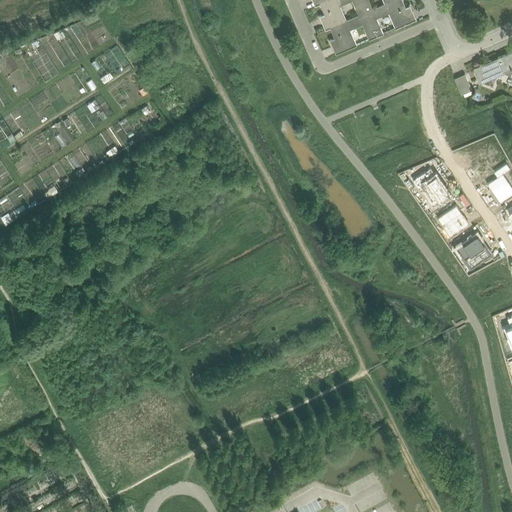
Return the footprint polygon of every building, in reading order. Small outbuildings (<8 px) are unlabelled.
[(323,22),(323,23),(326,30),(331,28),(367,12),(361,0),(328,0),(320,4),(321,4),(327,19),(323,21),(323,22)] [(361,0),(367,12),(394,0),(361,0)] [(408,12),(403,0),(394,0),(367,12),(377,36),(384,33),(377,18),(389,13),(396,28),(417,19),(414,11),(413,12),(413,10),(408,12)] [(370,40),(377,36),(367,12),(331,28),(337,43),(333,45),(334,46),(333,46),(336,54),(337,54),(357,45),(351,29),(363,24),(370,40)] [(474,67),(475,69),(475,70),(480,81),(481,82),(490,78),(488,75),(503,69),(504,72),(511,74),(511,70),(511,68),(511,67),(511,66),(511,65),(511,51),(474,67)] [(466,73),(455,78),(462,94),(473,90),(466,73)] [(483,145),(469,155),(475,165),(473,167),(478,174),(490,165),(494,171),(504,164),(499,158),(494,161),(483,145)] [(497,176),(487,183),(500,202),(511,193),(511,184),(503,172),(511,167),(507,162),(504,164),(494,171),(497,176)] [(417,177),(414,179),(419,186),(418,187),(419,188),(428,182),(432,188),(426,193),(433,204),(435,203),(436,204),(441,200),(440,199),(449,193),(443,184),(441,185),(438,181),(440,180),(431,167),(416,177),(417,177)] [(430,204),(425,208),(430,215),(436,211),(434,207),(433,208),(431,206),(432,206),(430,204)] [(457,204),(437,217),(443,225),(446,223),(454,235),(471,223),(457,204)] [(471,238),(458,247),(462,254),(463,254),(465,257),(465,258),(468,256),(474,264),(473,264),(475,267),(477,265),(481,262),(480,261),(491,253),(479,235),(478,235),(478,234),(477,234),(476,234),(476,235),(475,235),(473,237),(471,238)] [(510,324),(503,327),(508,337),(507,338),(511,350),(511,349),(511,315),(508,317),(510,324)]
